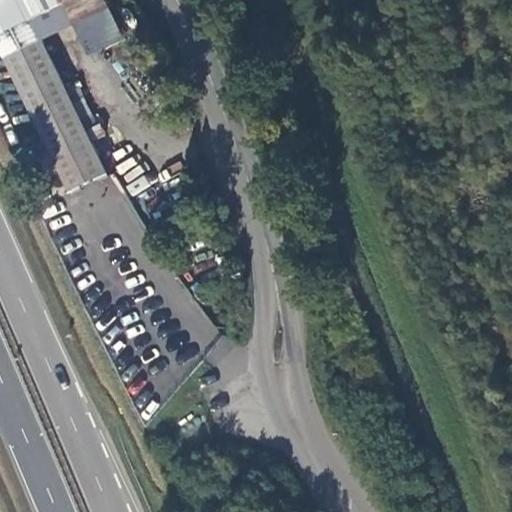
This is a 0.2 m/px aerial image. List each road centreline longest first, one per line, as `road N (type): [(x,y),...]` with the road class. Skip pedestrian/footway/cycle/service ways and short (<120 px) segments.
road 1 (unclassified): [(371,511),(310,411),(289,285),(267,241)]
road 2 (unclassified): [(267,241),(270,380),(325,511)]
road 3 (trunk): [(106,511),(0,265)]
road 4 (unclassified): [(172,0),(214,82),(267,241)]
road 5 (trunk): [(0,387),(53,511)]
